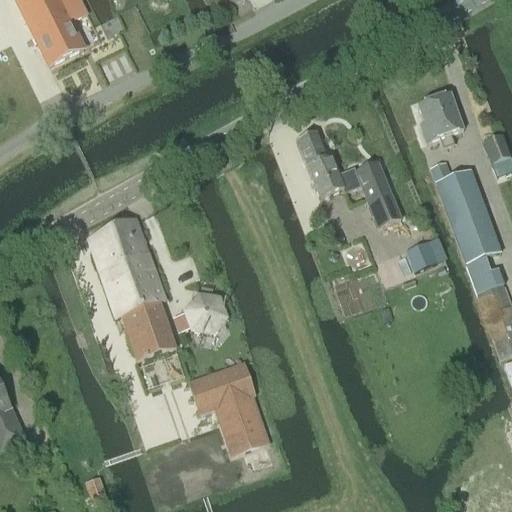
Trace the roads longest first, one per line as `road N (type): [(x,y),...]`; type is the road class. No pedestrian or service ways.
road 1 (tertiary): [(0,270),(479,0)]
road 2 (unclassified): [(0,162),(61,122),(301,0)]
